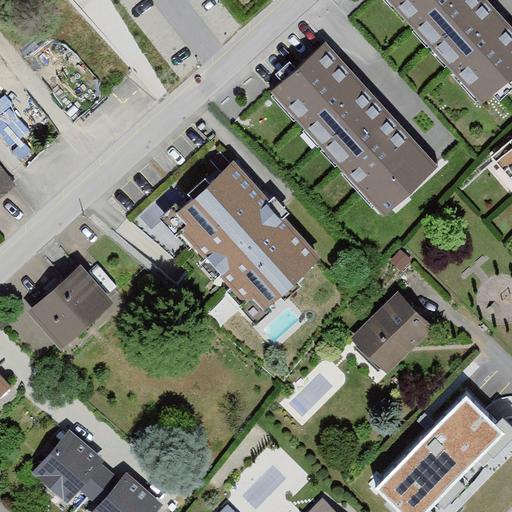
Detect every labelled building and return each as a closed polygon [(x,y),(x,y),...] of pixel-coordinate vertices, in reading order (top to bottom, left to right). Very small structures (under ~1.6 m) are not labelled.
[(511,30),(485,0),(370,0),(275,85),(401,227),(447,186),(442,180),(508,121),(497,108),(511,94),(511,30)] [(511,146),(495,160),(511,179),(511,146)] [(178,223),(266,319),(326,264),(238,168),(178,223)] [(0,175),(0,204),(14,193),(0,175)] [(82,270),(30,315),(64,355),(117,310),(82,270)] [(402,298),(354,342),(387,378),(436,334),(402,298)] [(0,379),(0,405),(13,394),(0,379)] [(427,511),(503,434),(465,399),(377,490),(400,511),(427,511)] [(70,435),(32,480),(69,511),(75,504),(84,511),(112,479),(104,472),(108,467),(70,435)] [(121,486),(112,479),(84,511),(85,511),(164,511),(166,510),(127,479),(121,486)] [(219,511),(241,511),(230,501),(219,511)]
